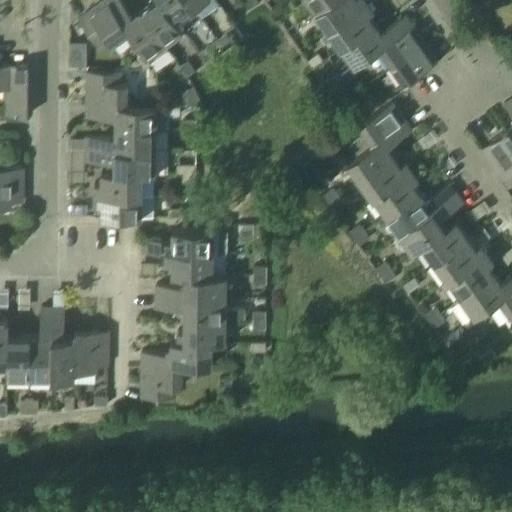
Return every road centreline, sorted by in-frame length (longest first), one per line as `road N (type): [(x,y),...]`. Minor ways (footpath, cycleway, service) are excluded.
road 1 (residential): [(45,266),(50,35)]
road 2 (residential): [(511,218),(443,127),(505,80)]
road 3 (residential): [(120,267),(121,220),(225,223)]
road 4 (residential): [(118,405),(120,267)]
